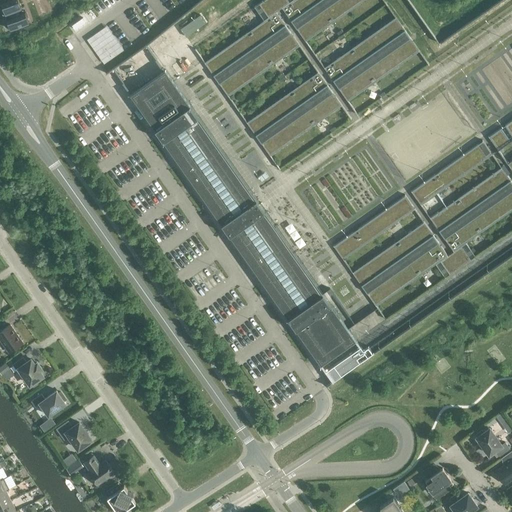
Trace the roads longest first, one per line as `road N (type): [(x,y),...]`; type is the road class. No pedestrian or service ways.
road 1 (tertiary): [(0,89),(257,454)]
road 2 (residential): [(0,240),(185,503)]
